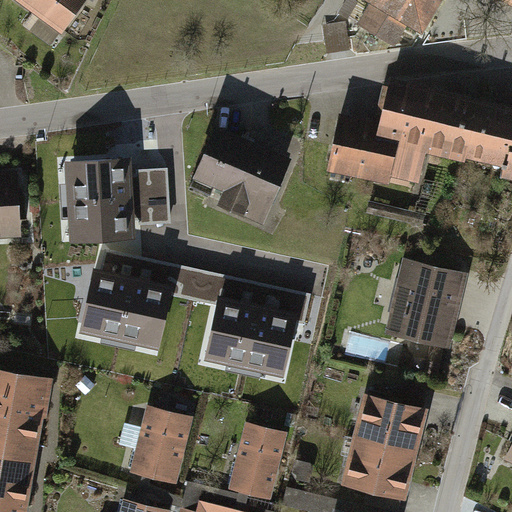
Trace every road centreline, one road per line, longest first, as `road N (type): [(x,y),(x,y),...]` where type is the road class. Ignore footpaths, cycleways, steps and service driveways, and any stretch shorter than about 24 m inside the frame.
road 1 (residential): [(0,122),(511,53)]
road 2 (residential): [(452,511),(511,298)]
